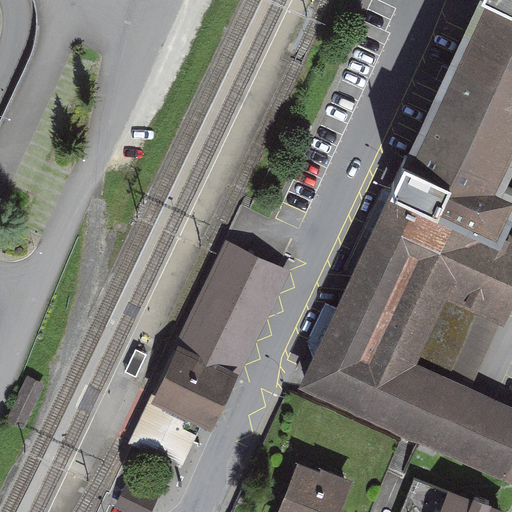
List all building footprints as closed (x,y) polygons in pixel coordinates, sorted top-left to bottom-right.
[(511,0),(483,0),(480,8),(511,22),(511,0)] [(511,152),(511,22),(480,8),(397,187),(496,233),(511,201),(494,193),(511,152)] [(511,240),(397,187),(304,385),(503,478),(511,458),(511,413),(410,366),(444,293),(502,320),(511,298),(511,240)] [(235,249),(185,353),(180,351),(159,396),(204,417),(225,372),(221,370),(270,266),(235,249)] [(145,354),(136,350),(126,372),(135,376),(145,354)] [(45,382),(27,373),(6,418),(24,427),(45,382)] [(301,467),(282,511),(335,511),(347,485),(301,467)] [(147,511),(156,493),(130,480),(118,505),(133,511),(147,511)] [(408,511),(441,511),(448,492),(418,483),(408,511)] [(483,511),(451,500),(446,511),(483,511)]
